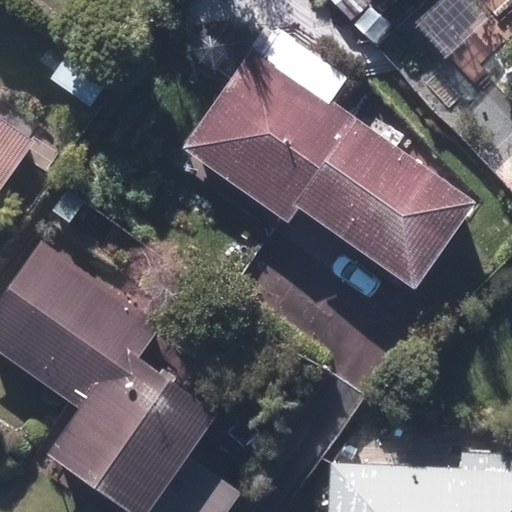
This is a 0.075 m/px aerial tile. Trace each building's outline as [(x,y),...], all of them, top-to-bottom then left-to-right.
[(276,25),(260,48),(258,48),(190,148),(299,222),(310,206),(429,286),(486,201),(335,101),(353,76),(276,25)] [(0,198),(38,142),(0,116),(0,198)] [(77,218),(87,204),(75,194),(71,191),(60,208),(65,211),(77,218)] [(59,450),(148,511),(224,511),(239,492),(193,460),(226,413),(143,355),(165,323),(47,241),(0,308),(0,341),(91,405),(59,450)] [(338,465),(336,511),(511,511),(511,453),(464,453),(464,469),(338,465)]
